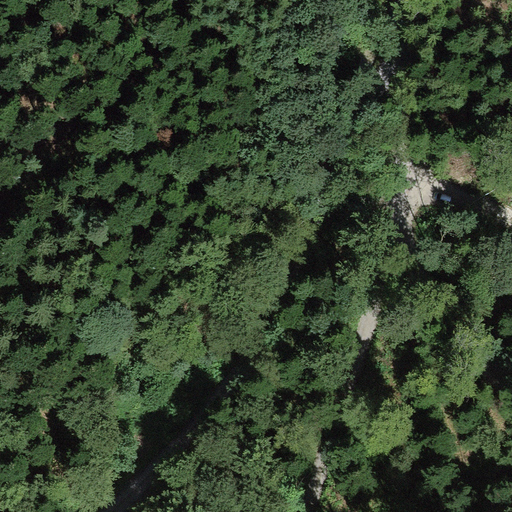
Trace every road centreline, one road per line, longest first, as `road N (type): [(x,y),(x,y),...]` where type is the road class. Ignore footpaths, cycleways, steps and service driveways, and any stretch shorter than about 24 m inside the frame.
road 1 (track): [(111,511),(216,401),(256,340),(343,148),(398,52),(407,0)]
road 2 (track): [(398,52),(399,208),(382,300),(309,511)]
road 3 (track): [(511,387),(469,354),(438,312),(399,208)]
